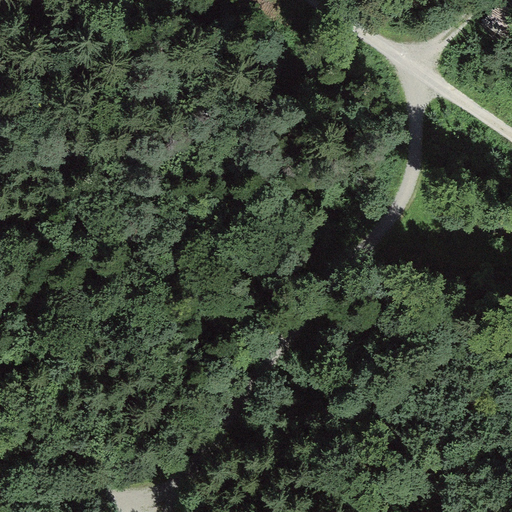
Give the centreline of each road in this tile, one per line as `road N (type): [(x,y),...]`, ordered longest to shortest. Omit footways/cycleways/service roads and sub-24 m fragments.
road 1 (track): [(172,509),(298,327),(401,206),(414,166),(415,63)]
road 2 (track): [(0,461),(171,511)]
road 3 (track): [(511,135),(415,63)]
